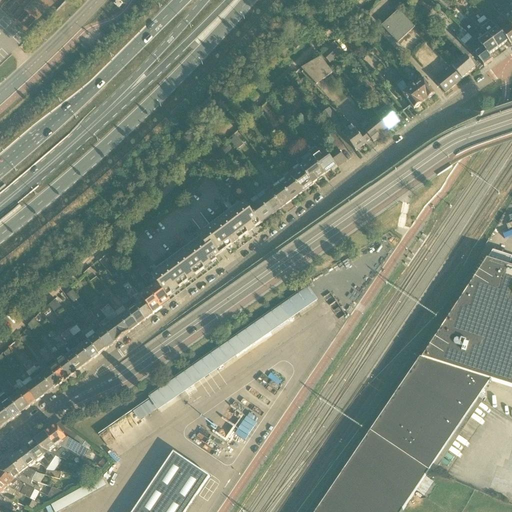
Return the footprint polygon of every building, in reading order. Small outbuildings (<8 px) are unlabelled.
[(511,9),(509,7),(500,16),(507,22),(511,27),(511,9)] [(399,10),(382,26),(398,43),(415,27),(399,10)] [(489,37),(483,31),(479,34),(476,30),(477,29),(468,19),(459,27),(464,31),(463,32),(485,51),(489,56),(499,49),(490,37),(489,37)] [(497,29),(488,20),(478,27),(483,31),(489,37),(490,37),(499,49),(508,42),(497,29)] [(511,27),(510,28),(505,23),(497,29),(508,42),(511,47),(511,46),(511,27)] [(492,61),(489,56),(485,51),(463,32),(457,38),(474,56),(484,66),(483,66),(484,67),(492,61)] [(342,52),(334,44),(333,43),(321,55),(322,55),(330,64),(342,52)] [(333,74),(327,66),(321,58),(302,69),(308,77),(317,86),(333,74)] [(451,66),(452,68),(462,80),(476,69),(466,58),(464,60),(462,58),(457,59),(458,60),(451,66)] [(462,80),(452,68),(435,81),(445,94),(462,80)] [(411,84),(425,102),(429,99),(432,98),(434,95),(435,94),(424,80),(418,85),(415,81),(411,84)] [(411,84),(407,87),(403,82),(397,87),(414,110),(416,109),(418,108),(420,106),(425,102),(411,84)] [(371,108),(364,100),(357,106),(364,114),(371,108)] [(383,125),(389,131),(400,122),(388,108),(377,116),(379,118),(378,119),(383,125)] [(330,126),(338,121),(330,109),(322,115),(330,126)] [(374,143),(389,131),(383,125),(378,119),(363,130),(365,132),(359,136),(366,145),(371,141),(374,143)] [(366,145),(359,136),(352,126),(342,133),(356,152),(366,145)] [(235,136),(231,141),(237,146),(241,141),(235,136)] [(225,155),(232,149),(227,144),(221,149),(225,155)] [(219,161),(225,155),(221,149),(214,156),(219,161)] [(346,162),(337,149),(328,156),(324,150),(321,152),(319,149),(317,151),(316,150),(310,154),(325,175),(331,171),(332,172),(337,168),(346,162)] [(297,163),(299,165),(314,185),(314,184),(313,184),(317,181),(318,180),(319,181),(322,179),(322,177),(325,175),(310,154),(297,163)] [(303,193),(314,185),(299,165),(288,173),(290,176),(303,193)] [(303,193),(290,176),(286,179),(285,178),(279,182),(293,201),(303,193)] [(292,201),(293,201),(279,182),(272,187),(273,189),(269,191),(282,209),(292,201)] [(282,209),(269,191),(266,187),(263,190),(264,192),(257,197),(258,198),(272,216),(282,209)] [(261,224),(272,216),(258,198),(251,203),(252,204),(247,207),(261,224)] [(245,204),(204,234),(203,232),(197,236),(201,241),(151,278),(167,297),(217,261),(219,264),(223,262),(220,255),(261,224),(247,207),(245,204)] [(112,257),(118,253),(114,248),(109,253),(112,257)] [(511,347),(482,338),(494,302),(508,266),(509,267),(511,257),(493,251),(487,260),(422,359),(491,381),(491,382),(511,388),(511,347)] [(511,267),(509,267),(508,266),(494,302),(511,307),(511,267)] [(151,278),(148,274),(143,279),(147,285),(148,284),(152,288),(149,291),(162,308),(171,302),(167,297),(151,278)] [(145,321),(153,315),(142,301),(134,291),(135,291),(129,283),(124,287),(128,292),(125,294),(145,321)] [(143,285),(135,291),(134,291),(142,301),(153,315),(162,308),(149,291),(148,291),(143,285)] [(139,419),(321,304),(312,290),(130,405),(139,419)] [(73,291),(67,295),(73,303),(79,299),(73,291)] [(125,294),(123,292),(115,298),(137,327),(145,321),(125,294)] [(130,333),(137,327),(115,298),(113,300),(118,307),(113,311),(130,333)] [(100,303),(105,309),(109,305),(108,303),(107,304),(104,299),(100,303)] [(511,347),(511,307),(494,302),(482,338),(511,347)] [(109,305),(105,309),(103,310),(106,315),(104,316),(108,321),(109,321),(122,339),(130,333),(129,333),(130,333),(113,311),(109,305)] [(87,324),(89,327),(94,333),(106,350),(114,344),(101,327),(98,324),(97,322),(95,319),(91,322),(87,324)] [(108,321),(101,327),(114,344),(117,342),(122,339),(109,321),(108,321)] [(73,336),(72,337),(91,362),(99,356),(86,339),(87,338),(77,324),(69,330),(73,336)] [(94,333),(87,338),(86,339),(99,356),(106,350),(94,333)] [(83,368),(91,362),(72,337),(64,343),(83,368)] [(64,343),(57,348),(75,373),(83,368),(64,343)] [(53,346),(46,351),(67,379),(75,373),(57,348),(56,348),(55,349),(53,346)] [(46,351),(45,349),(42,351),(39,353),(47,364),(46,366),(50,371),(49,371),(59,385),(67,379),(46,351)] [(18,360),(10,350),(5,354),(13,364),(18,360)] [(491,381),(422,359),(420,359),(316,511),(402,511),(491,382),(491,381)] [(26,373),(34,383),(44,397),(52,391),(38,372),(39,371),(31,361),(24,365),(29,371),(26,373)] [(41,370),(39,371),(38,372),(52,391),(59,385),(49,371),(45,375),(41,370)] [(36,402),(26,388),(22,382),(14,388),(14,389),(29,408),(36,402)] [(36,402),(44,397),(34,383),(26,388),(36,402)] [(20,414),(29,408),(14,389),(6,395),(20,414)] [(20,414),(6,395),(5,394),(0,397),(0,404),(2,406),(1,407),(12,421),(20,414)] [(0,422),(3,427),(12,421),(1,407),(0,407),(0,422)] [(45,434),(59,452),(55,454),(56,456),(59,458),(63,459),(66,461),(70,453),(73,455),(74,455),(82,459),(87,451),(82,448),(85,442),(77,436),(70,446),(66,440),(55,426),(45,434)] [(55,454),(59,452),(45,434),(35,441),(41,449),(56,456),(55,454)] [(40,465),(43,467),(46,471),(56,457),(55,457),(56,456),(41,449),(35,441),(26,448),(37,463),(40,465)] [(26,448),(18,454),(29,469),(35,465),(36,467),(40,465),(37,463),(26,448)] [(185,511),(208,479),(209,479),(210,477),(174,452),(172,454),(173,455),(133,511),(185,511)] [(20,476),(22,477),(25,478),(27,479),(29,479),(32,480),(36,473),(29,469),(18,454),(9,461),(20,476)] [(22,477),(20,476),(9,461),(0,467),(0,473),(30,489),(39,493),(39,492),(41,488),(35,485),(34,486),(31,484),(32,480),(29,479),(27,479),(25,478),(22,477)] [(47,471),(46,476),(60,480),(61,473),(47,471)] [(35,501),(39,493),(30,489),(0,473),(0,484),(14,491),(15,491),(30,499),(35,501)] [(49,511),(55,511),(106,486),(102,478),(46,507),(49,511)] [(12,495),(14,491),(0,484),(0,495),(13,502),(14,501),(13,501),(15,497),(12,495)] [(66,493),(62,492),(52,488),(48,497),(53,500),(66,493)] [(0,501),(11,506),(13,502),(0,495),(0,501)]
